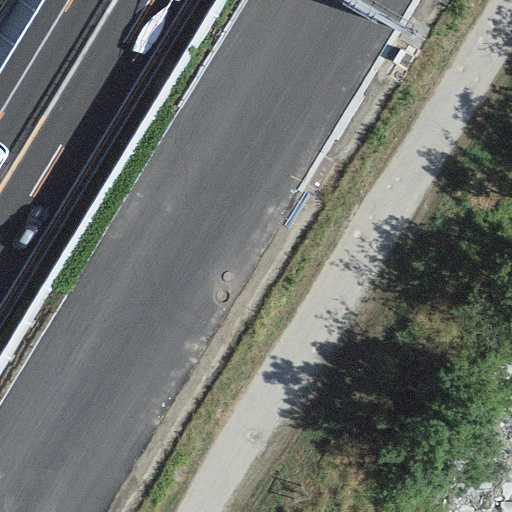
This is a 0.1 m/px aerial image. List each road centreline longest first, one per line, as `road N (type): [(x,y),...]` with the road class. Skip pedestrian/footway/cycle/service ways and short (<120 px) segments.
road 1 (track): [(502,0),(185,511)]
road 2 (motorway): [(5,511),(315,0)]
road 3 (motorway): [(121,0),(0,200)]
